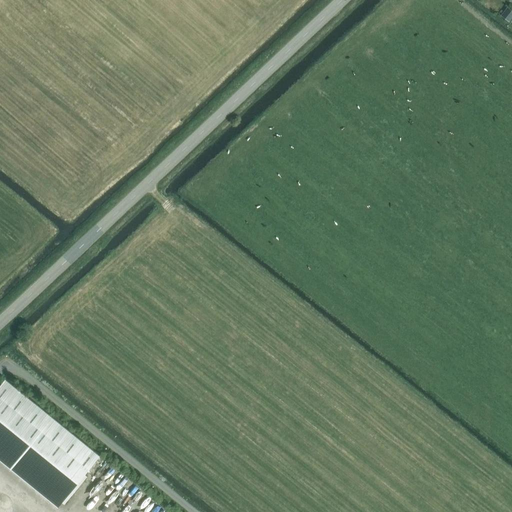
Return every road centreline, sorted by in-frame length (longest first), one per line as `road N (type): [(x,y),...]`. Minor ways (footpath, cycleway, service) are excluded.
road 1 (secondary): [(0,322),(344,0)]
road 2 (unclassified): [(0,369),(15,368),(193,511)]
